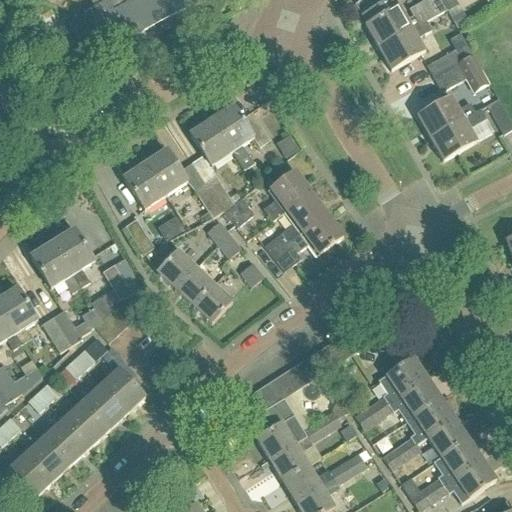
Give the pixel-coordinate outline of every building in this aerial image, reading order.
[(86,0),(92,10),(65,24),(85,60),(120,40),(123,45),(193,6),(189,0),(86,0)] [(364,32),(377,54),(445,14),(437,0),(423,0),(425,4),(408,13),(412,21),(405,24),(398,12),(393,2),(361,20),(367,30),(364,32)] [(437,0),(445,14),(446,15),(458,8),(453,0),(437,0)] [(436,20),(446,15),(445,14),(377,54),(389,75),(423,56),(416,44),(431,36),(426,26),(436,21),(436,20)] [(435,84),(474,61),(468,48),(428,71),(435,84)] [(48,90),(62,83),(51,60),(36,67),(48,90)] [(474,61),(435,84),(442,97),(466,84),(473,98),(490,89),(482,75),(474,61)] [(428,143),(475,116),(470,108),(457,116),(449,102),(416,121),(428,143)] [(504,140),(511,135),(511,127),(499,105),(488,111),(504,140)] [(209,124),(230,157),(232,156),(245,175),(254,169),(242,149),(251,143),(258,153),(269,145),(250,117),(240,123),(231,110),(209,124)] [(475,116),(428,143),(441,165),(475,146),(468,134),(486,124),(480,113),(475,116)] [(209,171),(211,170),(230,157),(209,124),(187,138),(209,171)] [(164,201),(186,186),(165,154),(143,168),(164,201)] [(143,215),(164,201),(143,168),(121,182),(143,215)] [(282,218),(309,198),(293,176),(266,196),(274,207),(264,214),(272,225),(282,218)] [(214,180),(203,187),(222,216),(233,209),(214,180)] [(222,216),(203,187),(192,194),(206,216),(211,223),(222,216)] [(263,252),(270,261),(325,220),(309,198),(282,218),(291,230),(263,252)] [(224,216),(224,217),(238,233),(254,219),(242,204),(235,209),(234,209),(224,216)] [(325,220),(270,261),(283,277),(301,264),(296,258),(306,250),(323,273),(336,264),(328,253),(342,242),(325,220)] [(144,260),(155,252),(137,225),(126,232),(144,260)] [(218,252),(232,241),(221,226),(207,237),(218,252)] [(73,232),(50,246),(75,286),(78,292),(87,286),(88,286),(80,273),(93,265),(73,232)] [(511,240),(503,244),(511,265),(511,240)] [(232,241),(218,252),(230,266),(244,255),(232,241)] [(50,246),(28,260),(49,293),(63,284),(70,296),(78,292),(75,286),(50,246)] [(173,295),(194,272),(176,256),(155,278),(173,295)] [(122,262),(101,277),(112,294),(113,296),(119,305),(138,292),(122,262)] [(251,293),(264,282),(253,269),(240,280),(251,293)] [(191,312),(212,289),(194,272),(173,295),(191,312)] [(212,289),(191,312),(209,328),(230,306),(212,289)] [(15,292),(0,301),(0,316),(13,339),(20,350),(30,344),(24,333),(35,326),(15,292)] [(112,294),(90,308),(93,314),(100,325),(101,324),(110,316),(119,307),(120,307),(119,305),(113,296),(112,294)] [(110,316),(125,331),(134,323),(119,307),(110,316)] [(13,339),(0,316),(0,347),(6,343),(13,355),(20,350),(13,339)] [(64,316),(53,323),(71,351),(82,345),(80,342),(91,335),(85,326),(74,333),(64,316)] [(116,340),(125,331),(110,316),(101,324),(116,340)] [(60,358),(71,351),(53,323),(42,330),(60,358)] [(107,348),(116,340),(101,324),(100,325),(92,332),(107,348)] [(352,333),(363,350),(372,345),(361,327),(352,333)] [(355,356),(363,350),(352,333),(344,338),(355,356)] [(346,361),(355,356),(344,338),(335,343),(346,361)] [(337,367),(346,361),(335,343),(326,349),(337,367)] [(329,372),(337,367),(326,349),(317,354),(329,372)] [(320,378),(329,372),(317,354),(309,360),(320,378)] [(73,364),(84,375),(93,367),(83,355),(73,364)] [(311,383),(320,378),(309,360),(300,365),(311,383)] [(388,407),(425,382),(411,361),(377,384),(387,399),(382,402),(383,403),(384,402),(388,407)] [(74,384),(84,375),(73,364),(64,372),(74,384)] [(302,389),(311,383),(300,365),(291,371),(302,389)] [(0,373),(0,388),(11,406),(22,399),(4,371),(0,373)] [(294,394),(302,389),(291,371),(282,376),(294,394)] [(98,391),(124,420),(143,402),(117,374),(98,391)] [(285,400),(294,394),(282,376),(274,382),(285,400)] [(281,402),(285,400),(274,382),(265,387),(276,405),(281,402)] [(405,426),(439,403),(425,382),(388,407),(394,416),(397,414),(405,426)] [(262,414),(276,405),(265,387),(251,396),(262,414)] [(0,412),(0,413),(11,406),(0,388),(0,412)] [(36,397),(46,409),(56,400),(46,389),(36,397)] [(105,437),(124,420),(98,391),(79,408),(105,437)] [(37,417),(46,409),(36,397),(27,406),(37,417)] [(266,464),(292,447),(304,439),(281,402),(276,405),(262,414),(263,414),(257,418),(267,434),(253,442),(266,464)] [(394,416),(388,407),(384,402),(383,403),(369,412),(379,426),(394,416)] [(426,442),(453,423),(439,403),(405,426),(414,439),(409,442),(410,443),(412,442),(416,448),(426,442)] [(87,453),(105,437),(79,408),(61,425),(87,453)] [(365,436),(379,426),(369,412),(355,422),(365,436)] [(333,418),(317,427),(326,441),(341,432),(333,418)] [(0,430),(0,432),(9,443),(19,434),(8,423),(0,430)] [(440,462),(467,444),(453,423),(426,442),(440,462)] [(68,470),(87,453),(61,425),(42,442),(68,470)] [(317,427),(303,436),(305,439),(311,450),(326,441),(317,427)] [(0,451),(9,443),(0,432),(0,451)] [(266,464),(280,485),(306,469),(299,458),(311,450),(304,439),(292,447),(266,464)] [(49,487),(68,470),(42,442),(23,459),(49,487)] [(421,457),(416,448),(412,442),(410,443),(397,452),(407,466),(421,457)] [(444,489),(481,464),(467,444),(440,462),(432,467),(441,480),(437,483),(438,484),(439,483),(444,489)] [(392,476),(407,466),(397,452),(383,462),(392,476)] [(259,511),(291,511),(258,453),(234,467),(259,511)] [(30,505),(49,487),(23,459),(4,476),(30,505)] [(344,468),(352,482),(367,473),(359,459),(344,468)] [(481,464),(444,489),(449,497),(452,495),(460,508),(495,485),(481,464)] [(337,491),(352,482),(344,468),(329,477),(332,483),(337,491)] [(332,483),(329,477),(328,475),(315,483),(306,469),(280,485),(293,506),(332,483)] [(339,494),(337,491),(332,483),(293,506),(296,511),(331,511),(332,511),(326,501),(339,494)] [(449,497),(444,489),(439,483),(438,484),(425,493),(435,507),(449,497)] [(416,511),(428,511),(435,507),(425,493),(410,503),(416,511)] [(184,511),(177,500),(157,511),(184,511)]
